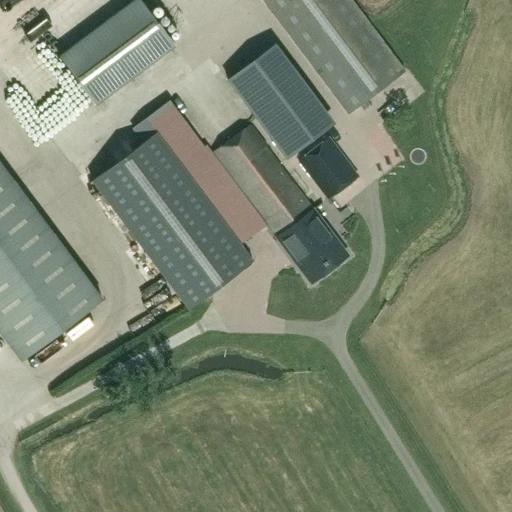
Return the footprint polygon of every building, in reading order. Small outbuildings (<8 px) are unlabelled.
[(0,0),(0,64),(85,0),(0,0)] [(175,47),(139,0),(136,0),(60,58),(96,106),(175,47)] [(262,0),(348,114),(404,71),(351,0),(262,0)] [(287,159),(323,132),(263,52),(227,79),(287,159)] [(272,231),(309,204),(250,125),(212,152),(206,145),(204,146),(169,100),(133,127),(143,141),(92,180),(189,309),(253,261),(228,228),(255,208),(272,231)] [(331,196),(357,176),(341,156),(328,138),(299,160),(328,198),(331,196)] [(0,330),(22,360),(102,300),(0,163),(0,330)] [(399,210),(399,198),(385,198),(385,210),(399,210)] [(309,204),(272,231),(311,282),(347,255),(316,214),(309,204)]
